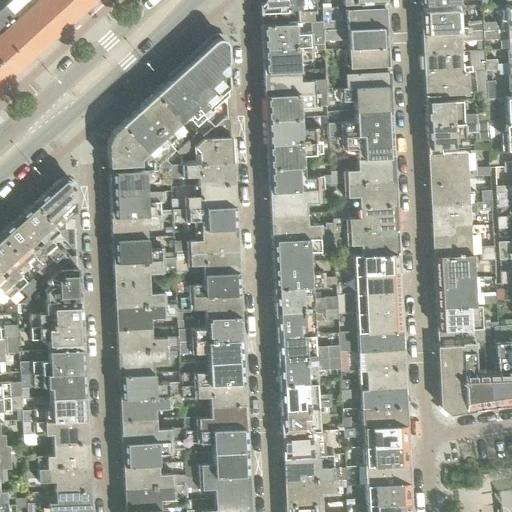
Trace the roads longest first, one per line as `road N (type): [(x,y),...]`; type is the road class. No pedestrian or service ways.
road 1 (residential): [(231,0),(243,23),(269,511)]
road 2 (residential): [(424,435),(404,0)]
road 3 (residential): [(110,511),(91,149),(62,120)]
road 4 (secondary): [(62,120),(194,0)]
road 5 (secondary): [(158,0),(44,104)]
